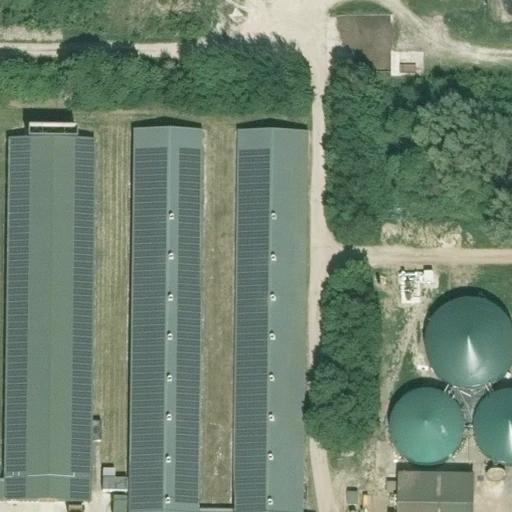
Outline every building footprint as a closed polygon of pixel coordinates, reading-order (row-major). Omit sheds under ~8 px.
[(209,128),(132,127),(131,511),(312,511),(314,125),(236,125),(235,507),(208,507),(209,128)] [(99,137),(9,136),(6,496),(96,497),(99,137)] [(437,369),(448,379),(462,385),(477,387),(491,383),(504,374),(511,363),(511,319),(503,308),(491,300),(476,296),(461,297),(448,303),(437,313),(430,327),(427,341),(429,356),(437,369)] [(392,430),(396,442),(404,452),(415,459),(428,461),(441,460),(451,454),(460,446),(465,435),(467,423),(465,412),(459,401),(450,393),(440,388),(428,387),(416,389),(405,395),(397,405),(392,417),(392,430)] [(476,432),(480,444),(488,454),(499,460),(511,463),(511,388),(500,391),(489,397),(481,407),(476,419),(476,432)] [(475,511),(476,473),(401,471),(399,511),(475,511)]
